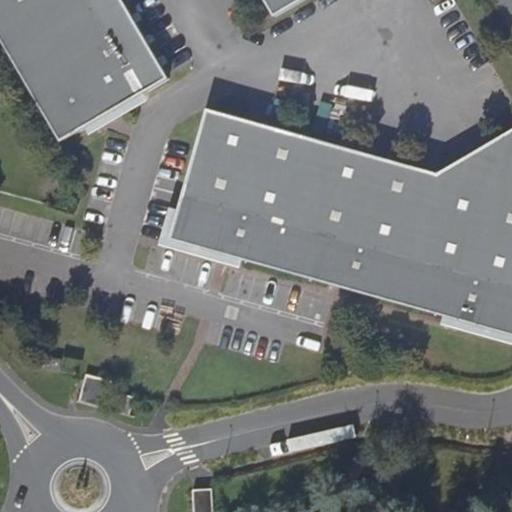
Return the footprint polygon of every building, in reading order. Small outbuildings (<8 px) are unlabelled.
[(123,0),(0,0),(0,38),(62,143),(170,80),(123,0)] [(263,0),(274,18),(305,0),(263,0)] [(172,239),(511,334),(511,131),(438,175),(208,110),(172,239)] [(106,409),(111,391),(114,382),(86,375),(84,381),(79,401),(106,409)] [(113,411),(130,415),(135,398),(117,393),(113,411)] [(213,511),(212,488),(193,489),(194,511),(213,511)]
